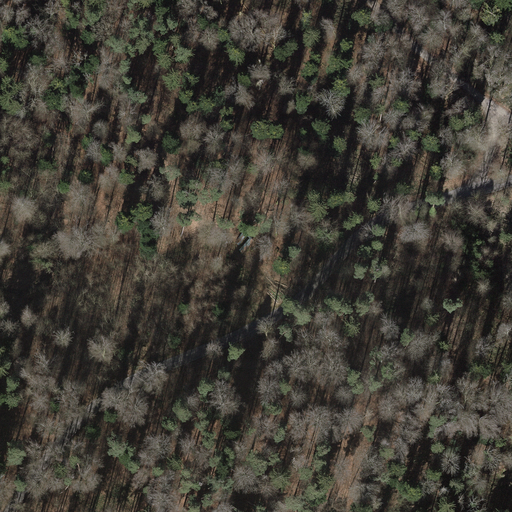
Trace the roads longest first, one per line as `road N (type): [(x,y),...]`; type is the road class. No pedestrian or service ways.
road 1 (unclassified): [(511,179),(372,223),(290,310),(137,374),(78,414),(7,511)]
road 2 (track): [(367,0),(488,110),(511,121)]
